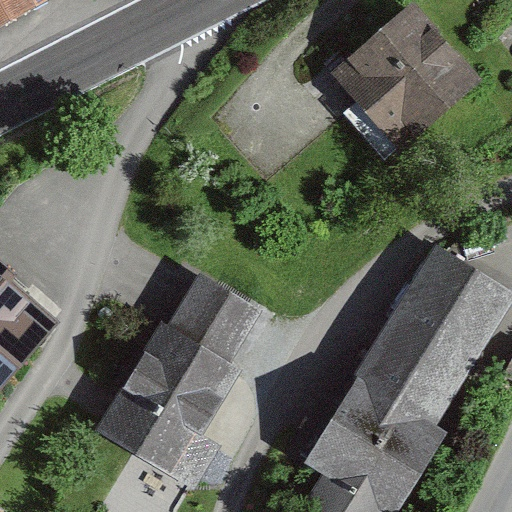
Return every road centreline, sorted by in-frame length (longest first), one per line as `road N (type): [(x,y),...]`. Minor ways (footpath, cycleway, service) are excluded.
road 1 (unclassified): [(176,14),(184,43),(176,76),(133,145),(71,327),(0,448)]
road 2 (unclassified): [(511,194),(430,231),(334,318),(295,370),(226,511)]
road 3 (tertiary): [(0,109),(176,14)]
